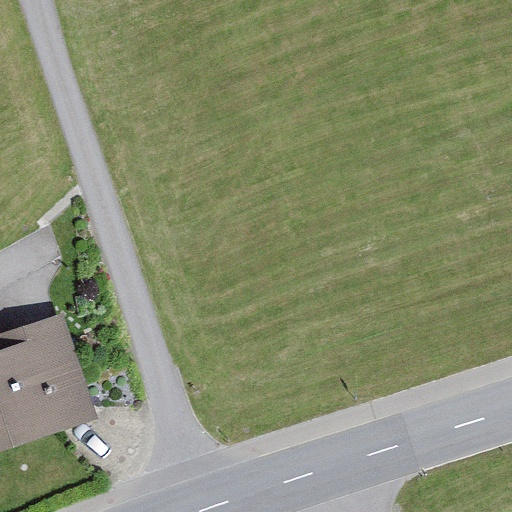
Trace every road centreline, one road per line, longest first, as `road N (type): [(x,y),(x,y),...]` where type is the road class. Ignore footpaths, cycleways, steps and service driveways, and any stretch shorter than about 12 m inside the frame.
road 1 (unclassified): [(36,0),(208,509)]
road 2 (secondary): [(208,509),(511,412)]
